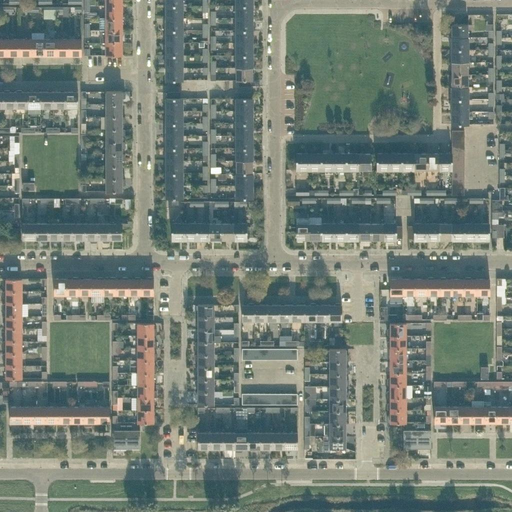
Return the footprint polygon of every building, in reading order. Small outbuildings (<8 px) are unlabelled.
[(106,17),(122,17),(122,5),(106,5),(106,17)] [(166,17),(182,17),(182,5),(166,5),(166,17)] [(236,18),(252,17),(252,5),(236,5),(236,18)] [(57,19),(57,11),(57,6),(44,6),(44,19),(57,19)] [(106,30),(122,30),(122,17),(106,17),(106,30)] [(166,30),(182,30),(182,17),(166,17),(166,30)] [(236,30),(252,30),(252,17),(236,18),(236,30)] [(452,37),(468,37),(468,24),(452,24),(452,37)] [(106,42),(122,42),(122,30),(106,30),(106,42)] [(166,42),(182,42),(182,30),(166,30),(166,42)] [(236,42),(252,42),(252,30),(236,30),(236,42)] [(452,49),(468,49),(468,37),(452,37),(452,49)] [(7,55),(19,55),(19,39),(7,39),(7,55)] [(19,55),(32,55),(32,39),(19,39),(19,55)] [(32,55),(44,55),(44,39),(32,39),(32,55)] [(44,55),(57,55),(57,39),(44,39),(44,55)] [(57,55),(69,55),(69,39),(57,39),(57,55)] [(69,55),(82,55),(82,39),(69,39),(69,55)] [(106,55),(122,55),(122,42),(106,42),(106,55)] [(166,55),(183,55),(182,42),(166,42),(166,55)] [(236,55),(252,55),(252,42),(236,42),(236,55)] [(452,61),(468,61),(468,49),(452,49),(452,61)] [(166,67),(183,67),(183,55),(166,55),(166,67)] [(236,67),(252,67),(252,55),(236,55),(236,67)] [(452,74),(468,74),(468,61),(452,61),(452,74)] [(183,80),(183,79),(183,67),(166,67),(166,80),(168,80),(180,80),(183,80)] [(236,80),(239,80),(251,80),(252,80),(252,67),(236,67),(236,80)] [(452,86),(468,86),(468,74),(452,74),(452,86)] [(452,99),(468,99),(468,86),(452,86),(452,99)] [(10,91),(10,90),(5,90),(5,91),(4,91),(4,107),(16,107),(16,91),(10,91)] [(22,91),(22,90),(17,90),(17,91),(16,91),(16,107),(28,107),(28,91),(22,91)] [(47,91),(47,90),(42,90),(42,91),(41,91),(41,107),(53,107),(53,91),(47,91)] [(59,91),(59,90),(54,90),(54,91),(53,91),(53,107),(66,107),(66,91),(59,91)] [(72,91),(72,90),(67,90),(67,91),(66,91),(66,107),(78,107),(78,91),(72,91)] [(28,107),(41,107),(41,91),(28,91),(28,107)] [(122,91),(106,91),(106,104),(122,104),(122,98),(123,98),(125,97),(125,92),(123,91),(122,91)] [(166,110),(182,110),(182,98),(180,98),(168,98),(166,98),(166,110)] [(251,98),(239,98),(236,98),(236,110),(252,110),(252,98),(251,98)] [(452,111),(468,111),(468,99),(452,99),(452,111)] [(106,116),(122,116),(122,104),(106,104),(106,116)] [(182,123),(182,110),(166,110),(166,123),(182,123)] [(236,123),(252,123),(252,110),(236,110),(236,123)] [(452,124),(468,124),(468,111),(452,111),(452,124)] [(122,116),(106,116),(106,128),(122,128),(122,123),(123,123),(125,122),(125,117),(123,116),(122,116)] [(182,135),(182,123),(166,123),(166,135),(182,135)] [(236,135),(252,135),(252,123),(236,123),(236,135)] [(122,129),(122,128),(106,128),(106,141),(122,141),(122,136),(123,136),(125,135),(125,130),(123,129),(122,129)] [(166,148),(182,148),(182,135),(166,135),(166,148)] [(236,148),(252,148),(252,135),(236,135),(236,148)] [(122,141),(106,141),(106,153),(122,153),(122,148),(123,148),(125,147),(125,142),(123,141),(122,141)] [(182,160),(182,148),(166,148),(166,160),(182,160)] [(236,160),(252,160),(252,148),(236,148),(236,160)] [(122,154),(122,153),(106,153),(106,166),(122,166),(122,161),(123,160),(125,160),(125,154),(123,154),(122,154)] [(296,169),(309,169),(309,153),(296,153),(296,169)] [(309,169),(322,169),(322,153),(309,153),(309,169)] [(322,169),(334,169),(334,153),(322,153),(322,169)] [(334,169),(346,169),(346,153),(334,153),(334,169)] [(346,169),(359,169),(359,153),(346,153),(346,169)] [(371,169),(371,168),(371,153),(359,153),(359,169),(371,169)] [(390,169),(390,153),(377,153),(377,169),(390,169)] [(402,169),(402,153),(390,153),(390,169),(402,169)] [(414,169),(414,153),(402,153),(402,169),(414,169)] [(427,169),(427,153),(414,153),(414,169),(427,169)] [(439,169),(439,153),(427,153),(427,169),(439,169)] [(452,153),(439,153),(439,169),(452,169),(452,165),(452,159),(452,153)] [(182,172),(182,160),(166,160),(166,172),(182,172)] [(236,172),(252,172),(252,160),(236,160),(236,172)] [(122,166),(106,166),(106,178),(122,178),(122,173),(123,173),(125,172),(125,167),(123,166),(122,166)] [(182,185),(182,172),(166,172),(166,185),(182,185)] [(236,185),(252,185),(252,172),(236,172),(236,185)] [(122,178),(106,178),(106,191),(122,191),(122,185),(123,185),(125,184),(125,179),(123,178),(122,178)] [(182,198),(182,185),(166,185),(166,198),(182,198)] [(236,198),(252,198),(252,185),(236,185),(236,198)] [(35,239),(35,223),(23,223),(23,239),(28,239),(28,240),(29,242),(34,242),(35,240),(35,239)] [(47,240),(47,239),(48,239),(48,223),(35,223),(35,239),(41,239),(41,240),(41,242),(47,242),(47,240)] [(60,239),(60,223),(48,223),(48,239),(53,239),(53,240),(54,242),(59,242),(60,240),(60,239)] [(72,239),(73,223),(60,223),(60,239),(65,239),(65,240),(66,242),(71,242),(72,240),(72,239)] [(85,240),(85,239),(85,223),(73,223),(72,239),(78,239),(78,240),(78,242),(84,242),(85,240)] [(97,239),(97,223),(85,223),(85,239),(90,239),(90,240),(91,242),(96,242),(97,240),(97,239)] [(109,240),(109,239),(110,239),(110,223),(97,223),(97,239),(102,239),(102,240),(103,242),(108,242),(109,240)] [(110,239),(122,239),(122,223),(110,223),(110,239)] [(172,239),(185,239),(185,223),(172,223),(172,239)] [(197,239),(197,223),(185,223),(185,239),(197,239)] [(209,239),(209,223),(197,223),(197,239),(209,239)] [(222,239),(222,223),(209,223),(209,239),(222,239)] [(234,239),(234,223),(222,223),(222,239),(234,239)] [(247,239),(247,223),(234,223),(234,239),(247,239)] [(296,239),(309,239),(309,223),(296,223),(296,239)] [(309,239),(321,239),(321,223),(309,223),(309,239)] [(321,239),(334,239),(334,223),(321,223),(321,239)] [(334,239),(346,239),(346,223),(334,223),(334,239)] [(346,239),(359,239),(359,223),(346,223),(346,239)] [(359,239),(371,239),(371,223),(359,223),(359,239)] [(371,239),(383,239),(383,223),(371,223),(371,239)] [(396,239),(396,238),(396,226),(396,223),(383,223),(383,239),(396,239)] [(414,239),(427,239),(427,223),(414,223),(414,225),(414,238),(414,239)] [(439,239),(439,223),(427,223),(427,239),(439,239)] [(451,239),(451,223),(439,223),(439,239),(451,239)] [(464,239),(464,223),(451,223),(451,239),(464,239)] [(476,239),(476,223),(464,223),(464,239),(476,239)] [(489,239),(489,223),(476,223),(476,239),(489,239)] [(78,278),(78,277),(73,277),(73,278),(67,278),(67,294),(79,294),(79,278),(78,278)] [(90,278),(90,277),(85,277),(85,278),(79,278),(79,294),(92,294),(92,278),(90,278)] [(103,278),(103,277),(98,277),(98,278),(92,278),(92,294),(104,294),(104,278),(103,278)] [(115,278),(115,277),(110,277),(110,278),(104,278),(104,294),(116,294),(116,278),(115,278)] [(128,278),(128,277),(123,277),(123,278),(116,278),(116,294),(129,294),(129,278),(128,278)] [(140,278),(140,277),(135,277),(135,278),(129,278),(129,294),(141,294),(141,278),(140,278)] [(153,278),(153,277),(148,277),(148,278),(141,278),(141,294),(154,294),(154,278),(153,278)] [(409,278),(409,277),(404,277),(404,278),(403,278),(403,294),(415,294),(415,278),(409,278)] [(421,278),(421,277),(416,277),(416,278),(415,278),(415,294),(427,294),(427,278),(421,278)] [(434,278),(434,277),(428,277),(428,278),(427,278),(427,294),(440,294),(440,278),(434,278)] [(446,278),(446,277),(441,277),(441,278),(440,278),(440,294),(452,294),(452,278),(446,278)] [(458,278),(458,277),(453,277),(453,278),(452,278),(452,294),(465,294),(465,278),(458,278)] [(471,278),(471,277),(466,277),(466,278),(465,278),(465,294),(477,294),(477,278),(471,278)] [(483,278),(483,277),(478,277),(478,278),(477,278),(477,294),(490,294),(490,278),(483,278)] [(22,291),(22,278),(6,278),(5,278),(3,279),(3,284),(5,285),(6,285),(6,291),(22,291)] [(67,294),(67,278),(54,278),(54,294),(67,294)] [(403,294),(403,278),(390,278),(390,294),(403,294)] [(497,285),(497,296),(501,296),(505,296),(505,285),(501,285),(497,285)] [(22,303),(22,291),(6,291),(5,291),(3,292),(3,297),(5,298),(6,298),(6,303),(22,303)] [(22,315),(22,303),(6,303),(5,303),(3,304),(3,309),(5,310),(6,310),(6,315),(22,315)] [(254,304),(254,303),(248,303),(248,304),(242,304),(242,320),(255,320),(255,304),(254,304)] [(266,304),(266,303),(261,303),(261,304),(255,304),(255,320),(267,320),(267,304),(266,304)] [(278,304),(278,303),(273,303),(273,304),(267,304),(267,320),(279,320),(279,304),(278,304)] [(291,304),(291,303),(286,303),(286,304),(279,304),(279,320),(292,320),(292,304),(291,304)] [(303,304),(303,303),(298,303),(298,304),(292,304),(292,320),(304,320),(304,304),(303,304)] [(315,304),(315,303),(310,303),(310,304),(304,304),(304,320),(317,320),(317,304),(315,304)] [(328,304),(328,303),(323,303),(323,304),(317,304),(317,320),(329,320),(329,304),(328,304)] [(341,304),(341,303),(336,303),(336,304),(329,304),(329,320),(342,320),(342,304),(341,304)] [(214,317),(214,304),(198,304),(198,317),(214,317)] [(387,314),(387,307),(380,307),(380,319),(397,319),(397,314),(387,314)] [(22,328),(22,315),(6,315),(6,316),(5,316),(3,317),(3,322),(5,323),(6,323),(6,328),(22,328)] [(214,329),(214,317),(198,317),(197,317),(195,318),(195,323),(197,324),(198,324),(198,329),(214,329)] [(155,334),(157,334),(157,328),(155,327),(154,327),(154,322),(138,322),(138,335),(154,335),(154,334),(155,334)] [(406,335),(406,322),(390,322),(390,328),(389,328),(387,329),(387,334),(389,335),(390,335),(406,335)] [(22,340),(22,328),(6,328),(6,340),(22,340)] [(214,341),(214,329),(198,329),(197,329),(195,330),(195,335),(197,336),(198,336),(198,341),(214,341)] [(155,347),(157,346),(157,341),(155,340),(154,340),(154,335),(138,335),(138,347),(154,347),(155,347)] [(406,347),(406,335),(390,335),(390,340),(389,340),(387,341),(387,346),(389,347),(390,347),(406,347)] [(22,353),(22,340),(6,340),(6,341),(5,341),(3,342),(3,347),(5,348),(6,348),(6,353),(22,353)] [(214,354),(214,341),(198,341),(198,342),(197,342),(195,343),(195,348),(197,349),(198,349),(198,354),(214,354)] [(155,359),(157,358),(157,353),(155,352),(154,352),(154,347),(138,347),(138,360),(154,360),(154,359),(155,359)] [(412,347),(406,347),(390,347),(390,360),(406,360),(406,352),(412,352),(412,347)] [(347,360),(349,359),(349,354),(347,353),(346,353),(346,348),(330,348),(330,361),(346,361),(346,360),(347,360)] [(22,365),(22,353),(6,353),(5,353),(3,354),(3,359),(5,360),(6,360),(6,365),(22,365)] [(214,366),(214,354),(198,354),(197,354),(195,355),(195,360),(197,361),(198,361),(198,366),(214,366)] [(155,372),(157,371),(157,366),(155,365),(154,365),(154,360),(138,360),(138,372),(154,372),(155,372)] [(412,360),(406,360),(390,360),(390,372),(406,372),(406,365),(412,365),(412,360)] [(347,373),(349,372),(349,367),(347,366),(346,366),(346,361),(330,361),(330,373),(346,373),(347,373)] [(22,378),(22,365),(6,365),(5,365),(3,366),(3,372),(5,372),(6,372),(6,378),(22,378)] [(214,379),(214,366),(198,366),(198,378),(214,379)] [(154,384),(154,372),(138,372),(138,384),(154,384)] [(406,384),(406,372),(390,372),(390,377),(389,377),(387,378),(387,383),(389,384),(390,384),(406,384)] [(347,385),(348,384),(348,379),(347,378),(346,378),(346,373),(330,373),(330,385),(346,385),(347,385)] [(214,391),(214,379),(198,378),(198,379),(197,379),(195,380),(195,385),(197,386),(198,386),(198,391),(214,391)] [(154,384),(138,384),(138,397),(154,397),(154,391),(155,391),(157,391),(157,385),(155,384),(154,384)] [(406,397),(406,384),(390,384),(390,390),(389,390),(387,391),(387,396),(389,397),(390,397),(406,397)] [(347,397),(349,397),(349,391),(347,391),(346,391),(346,385),(330,385),(330,398),(346,398),(346,397),(347,397)] [(214,404),(214,391),(198,391),(197,391),(195,392),(195,397),(197,398),(198,398),(198,404),(214,404)] [(154,409),(154,397),(138,397),(138,409),(154,409)] [(406,409),(406,397),(390,397),(390,402),(389,402),(387,403),(387,408),(389,409),(390,409),(406,409)] [(346,410),(346,398),(330,398),(330,410),(346,410)] [(22,422),(22,406),(10,406),(10,422),(10,423),(11,425),(16,425),(17,423),(17,422),(22,422)] [(35,422),(35,406),(22,406),(22,422),(23,422),(23,423),(24,425),(29,425),(30,423),(30,422),(35,422)] [(47,422),(47,406),(35,406),(35,422),(35,423),(36,425),(41,425),(42,423),(42,422),(47,422)] [(60,422),(60,406),(47,406),(47,422),(47,423),(48,425),(53,425),(54,423),(54,422),(60,422)] [(72,422),(72,406),(60,406),(60,422),(60,423),(61,425),(66,425),(67,423),(67,422),(72,422)] [(85,422),(85,406),(72,406),(72,422),(85,422)] [(97,422),(97,406),(85,406),(85,422),(85,423),(86,425),(91,425),(92,423),(92,422),(97,422)] [(110,422),(110,406),(97,406),(97,422),(97,423),(98,425),(103,425),(104,423),(104,422),(110,422)] [(447,422),(447,406),(434,406),(434,422),(439,422),(439,423),(440,425),(446,425),(446,423),(446,422),(447,422)] [(459,422),(459,406),(447,406),(447,422),(459,422)] [(472,422),(472,406),(459,406),(459,422),(464,422),(464,423),(465,425),(470,425),(471,423),(471,422),(472,422)] [(484,422),(484,406),(472,406),(472,422),(477,422),(477,423),(478,425),(483,425),(484,423),(484,422)] [(496,422),(496,406),(484,406),(484,422),(496,422)] [(509,422),(509,406),(496,406),(496,422),(509,422)] [(155,422),(157,421),(157,416),(155,415),(154,415),(154,409),(138,409),(138,422),(154,422),(155,422)] [(406,422),(406,409),(390,409),(390,415),(389,415),(387,416),(387,421),(389,422),(390,422),(406,422)] [(347,422),(349,421),(349,416),(347,415),(346,415),(346,410),(330,410),(330,423),(346,423),(346,422),(347,422)] [(346,423),(330,423),(325,423),(325,435),(330,435),(346,435),(346,423)] [(126,448),(126,430),(113,430),(113,448),(126,448)] [(140,448),(140,430),(126,430),(126,448),(140,448)] [(417,447),(417,430),(403,430),(403,448),(412,448),(412,447),(417,447)] [(431,448),(431,430),(417,430),(417,447),(422,447),(422,448),(431,448)] [(205,449),(205,448),(211,448),(211,432),(198,432),(198,448),(198,449),(199,451),(204,451),(205,449)] [(218,449),(218,448),(223,448),(223,432),(211,432),(211,448),(211,449),(212,451),(217,451),(218,449)] [(230,449),(230,448),(235,448),(235,432),(223,432),(223,448),(223,449),(224,451),(229,451),(230,449)] [(243,449),(243,448),(248,448),(248,432),(235,432),(235,448),(236,448),(236,449),(237,451),(242,451),(243,449)] [(260,448),(260,432),(248,432),(248,448),(260,448)] [(267,449),(267,448),(273,448),(273,432),(260,432),(260,448),(261,448),(261,449),(261,451),(267,451),(267,449)] [(280,449),(280,448),(285,448),(285,432),(273,432),(273,448),(273,449),(274,451),(279,451),(280,449)] [(292,449),(292,448),(298,448),(298,432),(285,432),(285,448),(285,449),(286,451),(291,451),(292,449)] [(346,435),(330,435),(325,435),(324,435),(324,450),(334,450),(334,448),(346,448),(346,435)]
